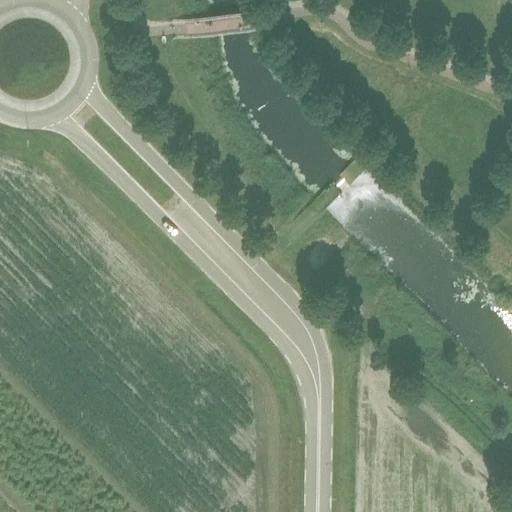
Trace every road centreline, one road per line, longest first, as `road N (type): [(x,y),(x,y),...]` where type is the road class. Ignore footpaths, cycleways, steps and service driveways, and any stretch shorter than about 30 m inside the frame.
road 1 (tertiary): [(317,417),(317,359),(302,314),(85,83)]
road 2 (tertiary): [(51,118),(278,336),(317,417)]
